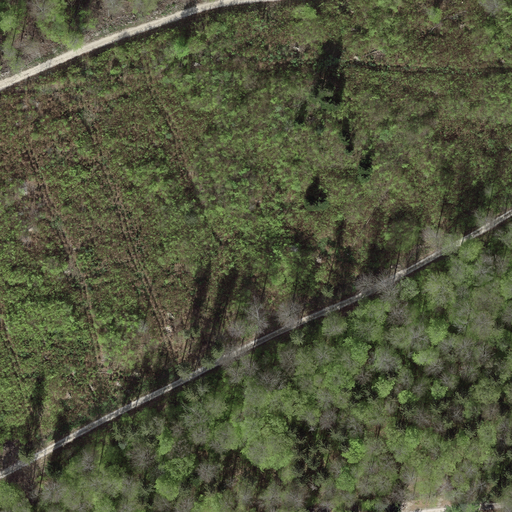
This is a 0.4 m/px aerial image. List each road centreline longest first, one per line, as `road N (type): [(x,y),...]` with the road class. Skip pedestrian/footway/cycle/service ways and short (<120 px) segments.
road 1 (track): [(0,474),(378,288),(511,210)]
road 2 (track): [(245,0),(174,16),(0,84)]
